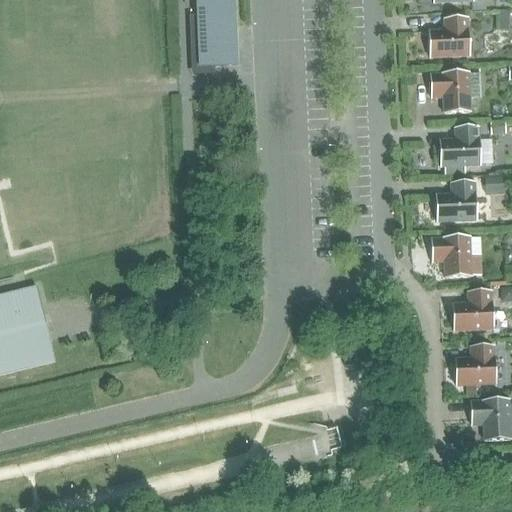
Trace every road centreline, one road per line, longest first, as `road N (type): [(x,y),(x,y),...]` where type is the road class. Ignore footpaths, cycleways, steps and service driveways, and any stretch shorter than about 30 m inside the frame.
road 1 (unclassified): [(387,283),(302,290),(289,0)]
road 2 (unclassified): [(387,283),(373,0)]
road 3 (unclassified): [(511,461),(468,463),(442,453),(433,428),(426,312),(404,286),(387,283)]
